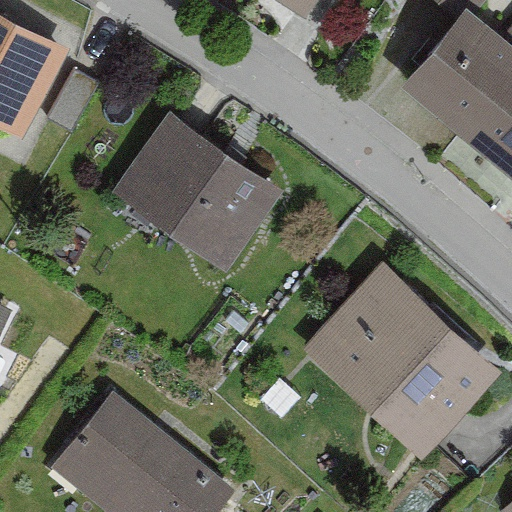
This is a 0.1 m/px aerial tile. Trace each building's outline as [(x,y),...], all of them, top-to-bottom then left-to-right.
[(511,29),(502,41),(476,20),(491,0),(438,0),(459,17),(410,77),(511,160),(511,29)] [(57,51),(0,20),(0,140),(6,144),(57,51)] [(266,189),(175,126),(130,191),(221,254),(266,189)] [(485,372),(370,271),(295,355),(409,456),(485,372)] [(206,511),(221,494),(103,399),(43,474),(89,511),(206,511)] [(511,511),(511,501),(499,511),(511,511)]
